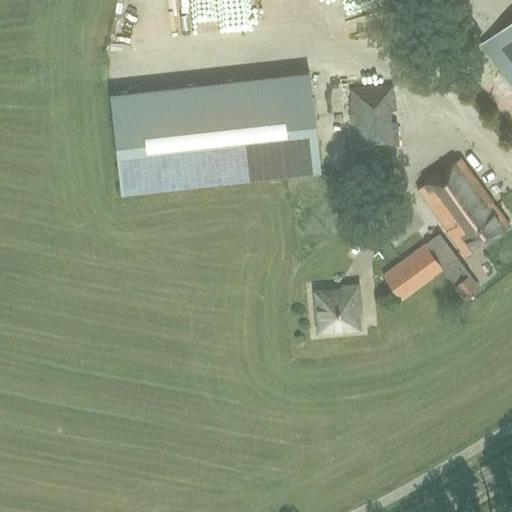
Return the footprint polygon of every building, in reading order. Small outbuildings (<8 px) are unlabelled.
[(210,0),(196,0),(202,33),(216,31),(210,0)] [(272,0),(256,0),(258,23),(274,22),(272,0)] [(511,85),(511,19),(480,44),(511,85)] [(308,71),(109,93),(120,192),(319,170),(374,164),(363,65),(308,71)] [(464,256),(508,225),(459,157),(417,187),(446,228),(445,229),(464,256)] [(438,233),(381,274),(399,299),(441,268),(456,257),(438,233)] [(478,288),(467,272),(452,283),(463,298),(478,288)] [(317,331),(358,327),(356,303),(358,303),(357,284),(348,284),(349,287),(314,290),(317,331)]
